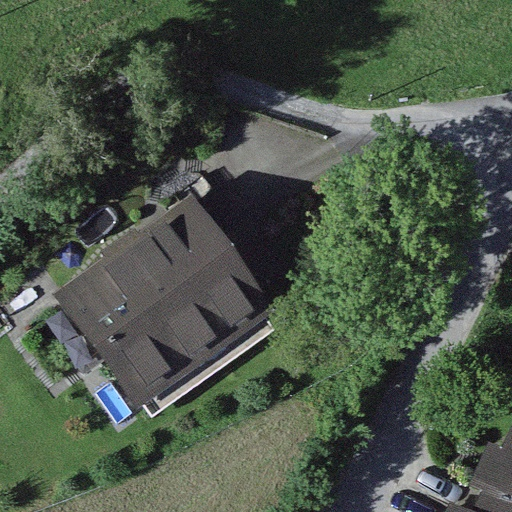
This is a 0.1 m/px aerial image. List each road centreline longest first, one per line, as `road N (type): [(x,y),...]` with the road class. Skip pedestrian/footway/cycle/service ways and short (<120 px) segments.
road 1 (track): [(0,195),(135,86),(191,76),(364,128),(434,124),(511,134)]
road 2 (residential): [(511,179),(352,511)]
